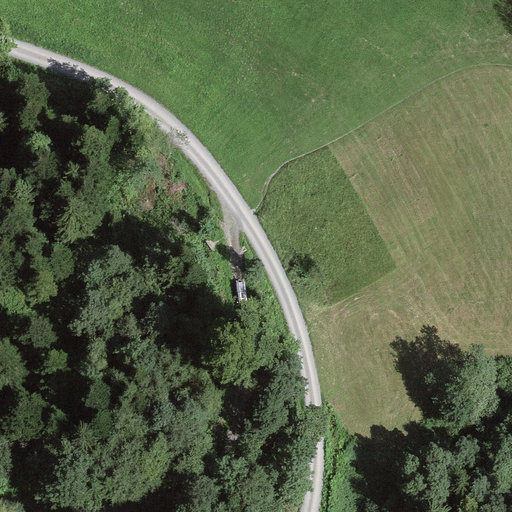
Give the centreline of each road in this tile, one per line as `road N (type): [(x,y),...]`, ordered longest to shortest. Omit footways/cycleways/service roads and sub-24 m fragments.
road 1 (track): [(0,504),(153,505),(211,472),(233,434),(244,386),(244,288),(233,228),(242,209)]
road 2 (track): [(308,511),(314,452),(303,358),(242,209)]
road 3 (track): [(242,209),(191,145),(135,98),(0,43)]
